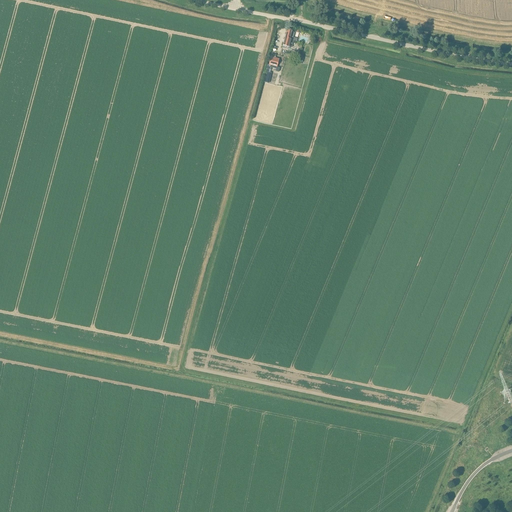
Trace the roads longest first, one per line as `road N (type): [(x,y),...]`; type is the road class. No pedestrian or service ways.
road 1 (track): [(462,426),(182,370),(251,122),(292,131),(317,38),(448,70),(511,76)]
road 2 (track): [(0,333),(176,369),(270,16)]
road 3 (track): [(0,341),(459,433)]
road 4 (unclassified): [(511,64),(194,0)]
road 5 (track): [(426,511),(511,308)]
road 6 (track): [(314,0),(511,45)]
road 7 (track): [(138,0),(269,27)]
